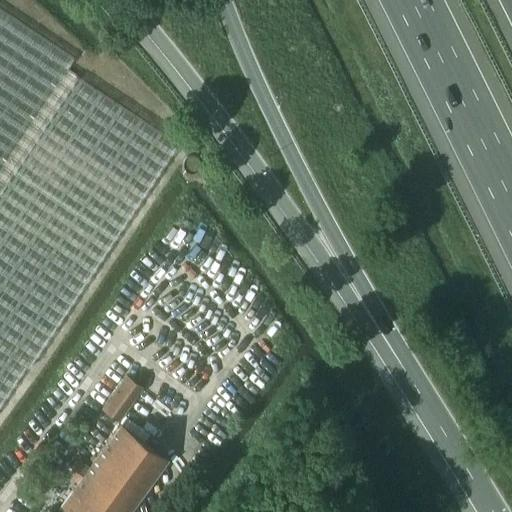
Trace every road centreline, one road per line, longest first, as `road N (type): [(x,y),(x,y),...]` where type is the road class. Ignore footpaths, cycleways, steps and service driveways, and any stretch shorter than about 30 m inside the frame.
road 1 (motorway): [(126,0),(366,322)]
road 2 (motorway): [(265,103),(366,322)]
road 3 (motorway): [(409,0),(511,204)]
road 4 (motorway): [(366,322),(483,511)]
